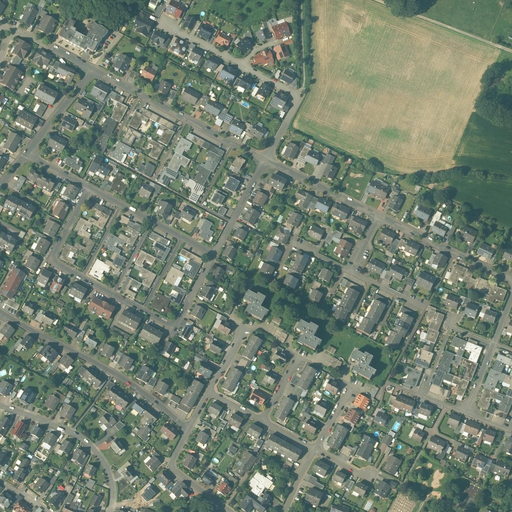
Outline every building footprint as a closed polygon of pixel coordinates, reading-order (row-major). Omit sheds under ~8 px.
[(151,0),(149,5),(156,8),(159,3),(160,3),(159,3),(160,4),(161,0),(151,0)] [(172,1),(171,1),(169,7),(166,12),(172,15),(178,4),(172,1)] [(184,7),(178,4),(172,15),(179,18),(181,13),(184,8),(184,7)] [(43,8),(40,6),(36,13),(37,13),(35,17),(38,19),(39,16),(42,11),(43,8)] [(29,11),(26,9),(22,16),(24,17),(22,21),(30,26),(33,20),(34,17),(35,17),(37,13),(36,13),(30,10),(29,11)] [(44,19),(38,30),(44,33),(45,32),(48,33),(48,32),(51,34),(56,25),(55,25),(53,25),(55,21),(49,18),(46,17),(46,16),(45,16),(44,19)] [(140,18),(138,17),(134,26),(139,29),(137,32),(146,37),(152,24),(146,21),(140,18)] [(292,17),(284,20),(285,23),(287,28),(293,25),(292,17)] [(196,22),(187,18),(183,27),(191,31),(192,29),(196,22)] [(93,23),(87,30),(89,31),(86,38),(71,30),(72,30),(75,24),(69,20),(68,20),(59,36),(60,38),(84,51),(86,49),(93,53),(98,45),(108,32),(101,27),(101,28),(99,26),(98,27),(93,23)] [(201,23),(196,21),(196,22),(192,29),(197,31),(201,23)] [(285,23),(279,26),(283,37),(289,35),(287,28),(285,23)] [(208,28),(204,25),(199,35),(202,37),(203,36),(208,39),(210,36),(213,31),(212,31),(208,28)] [(272,28),(273,32),(276,40),(283,37),(279,26),(272,28)] [(218,31),(214,28),(212,31),(213,31),(210,36),(215,38),(218,31)] [(265,31),(257,33),(261,42),(269,39),(267,32),(266,30),(265,31)] [(166,37),(156,32),(152,40),(155,42),(154,44),(158,45),(159,44),(162,45),(166,37)] [(250,32),(244,34),(245,39),(249,44),(253,41),(250,32)] [(230,39),(225,37),(225,35),(223,34),(222,35),(220,34),(216,41),(227,47),(228,44),(231,40),(230,39)] [(168,39),(164,47),(168,49),(170,45),(172,41),(168,39)] [(245,39),(237,46),(243,54),(252,47),(249,44),(245,39)] [(27,44),(23,41),(22,42),(19,40),(17,41),(14,46),(10,53),(16,56),(22,60),(23,60),(30,47),(27,45),(27,44)] [(177,41),(177,40),(173,47),(173,48),(171,51),(174,52),(174,53),(178,55),(179,54),(182,56),(185,50),(187,46),(187,45),(177,41)] [(285,45),(275,49),(279,60),(289,56),(285,45)] [(202,54),(194,49),(193,52),(190,53),(193,61),(195,61),(198,62),(200,58),(202,54)] [(48,55),(39,50),(32,62),(41,67),(43,64),(47,66),(47,65),(51,59),(47,57),(48,55)] [(269,52),(266,53),(265,52),(262,54),(263,55),(259,56),(261,62),(262,64),(267,62),(269,66),(274,65),(272,62),(273,61),(269,52)] [(16,56),(14,60),(12,60),(11,62),(12,63),(10,67),(16,70),(22,60),(16,56)] [(117,63),(115,67),(124,72),(128,65),(130,61),(130,60),(121,56),(119,59),(117,63)] [(219,62),(210,57),(206,66),(214,70),(214,71),(218,64),(219,62)] [(137,61),(131,58),(130,60),(130,61),(128,65),(134,67),(137,61)] [(61,64),(55,61),(51,67),(57,71),(60,65),(61,65),(61,64)] [(218,64),(214,71),(214,70),(214,71),(218,73),(219,72),(222,66),(218,64)] [(10,67),(8,66),(4,72),(5,73),(3,77),(2,76),(0,79),(0,83),(13,91),(22,74),(16,70),(10,67)] [(151,70),(146,68),(142,76),(151,81),(158,69),(153,66),(151,70)] [(237,72),(225,66),(225,67),(221,73),(219,77),(229,82),(231,83),(233,80),(237,72)] [(75,72),(64,67),(61,73),(62,73),(61,75),(67,78),(64,82),(69,85),(74,76),(73,76),(75,72)] [(132,71),(129,77),(134,79),(137,73),(132,71)] [(294,76),(285,71),(281,79),(290,84),(294,76)] [(250,80),(247,78),(247,79),(244,77),(241,81),(239,86),(242,88),(241,88),(245,90),(248,91),(253,82),(250,80)] [(231,83),(229,82),(228,86),(232,88),(233,85),(236,81),(233,80),(231,83)] [(170,86),(162,82),(158,90),(166,95),(170,86)] [(108,89),(98,83),(92,94),(93,94),(94,93),(100,96),(99,98),(102,100),(103,100),(108,90),(108,89)] [(271,89),(263,85),(258,94),(266,99),(266,97),(268,97),(269,95),(268,93),(271,89)] [(58,95),(41,86),(35,97),(36,97),(36,96),(39,97),(39,99),(51,105),(54,99),(55,100),(58,95)] [(199,96),(186,89),(182,98),(194,104),(199,96)] [(108,90),(103,100),(102,100),(102,101),(105,103),(108,97),(111,91),(111,92),(108,90)] [(117,94),(111,91),(108,97),(113,100),(117,94)] [(122,97),(117,94),(113,100),(118,102),(119,103),(122,97)] [(282,95),(281,97),(277,95),(273,103),(278,106),(277,107),(282,109),(286,103),(288,99),(285,97),(282,95)] [(199,97),(194,107),(199,109),(201,106),(204,100),(199,97)] [(211,99),(205,97),(204,100),(201,106),(204,107),(204,106),(206,107),(209,102),(210,101),(211,99)] [(86,103),(79,100),(75,108),(84,113),(82,116),(88,120),(92,111),(90,110),(88,109),(90,106),(86,103)] [(222,107),(210,101),(209,102),(206,107),(205,110),(217,116),(219,112),(222,107)] [(119,103),(118,102),(113,111),(115,112),(111,119),(118,122),(120,123),(119,123),(127,108),(128,108),(121,104),(119,103)] [(290,105),(286,103),(282,109),(286,112),(290,105)] [(41,104),(35,115),(41,118),(47,107),(41,104)] [(147,111),(142,108),(139,114),(144,117),(147,111)] [(27,114),(22,111),(16,122),(21,125),(27,114)] [(153,114),(147,111),(144,117),(149,119),(150,119),(153,114)] [(135,112),(128,126),(137,130),(142,121),(146,123),(149,119),(144,117),(139,114),(135,112)] [(226,115),(221,113),(218,119),(223,122),(223,121),(226,115)] [(27,114),(21,125),(26,127),(32,117),(27,114)] [(158,117),(153,114),(150,119),(155,122),(158,117)] [(233,118),(227,114),(226,115),(223,121),(229,125),(233,118)] [(32,117),(26,127),(31,130),(35,124),(37,120),(32,117)] [(76,123),(66,117),(61,126),(72,132),(76,123)] [(163,119),(158,117),(155,122),(160,125),(163,119)] [(108,121),(107,120),(105,124),(104,123),(103,124),(104,124),(102,127),(103,127),(101,132),(101,133),(110,137),(118,122),(111,119),(110,118),(108,121)] [(43,122),(37,119),(37,120),(35,124),(40,127),(43,122)] [(168,122),(163,119),(160,125),(161,126),(165,128),(168,122)] [(240,122),(236,119),(234,122),(230,130),(240,135),(243,130),(245,127),(243,127),(238,124),(240,122)] [(174,125),(168,122),(165,128),(171,131),(174,125)] [(265,131),(254,125),(251,131),(250,134),(251,135),(260,139),(265,131)] [(163,132),(158,142),(167,146),(174,133),(171,131),(165,128),(161,126),(159,130),(163,132)] [(129,128),(122,142),(131,146),(136,137),(140,140),(142,135),(129,128)] [(17,137),(12,133),(8,141),(17,146),(21,139),(17,137)] [(110,137),(101,133),(93,148),(99,151),(99,152),(100,152),(103,153),(108,145),(106,144),(110,137)] [(194,136),(189,133),(186,139),(191,142),(194,136)] [(67,143),(53,135),(47,145),(62,153),(67,143)] [(199,139),(194,136),(191,142),(196,144),(199,139)] [(181,139),(174,152),(176,153),(181,156),(186,147),(189,149),(192,144),(181,139)] [(205,142),(199,139),(196,144),(202,147),(205,142)] [(164,147),(151,140),(149,144),(153,147),(148,156),(157,161),(164,147)] [(17,146),(8,141),(4,148),(3,148),(7,150),(13,153),(17,146)] [(119,142),(111,158),(119,162),(123,155),(124,156),(124,155),(125,156),(126,156),(127,156),(127,155),(128,155),(128,154),(128,153),(131,149),(119,142)] [(210,145),(205,142),(202,147),(207,150),(210,145)] [(290,144),(284,156),(294,160),(298,150),(299,148),(290,144)] [(215,147),(210,145),(207,150),(210,152),(212,153),(215,147)] [(220,150),(215,147),(212,153),(217,156),(220,150)] [(312,150),(305,147),(302,152),(297,162),(304,166),(306,161),(317,166),(319,162),(321,157),(311,152),(312,150)] [(212,153),(210,152),(208,156),(211,158),(205,169),(211,172),(213,173),(221,158),(212,153)] [(176,153),(168,168),(176,173),(181,163),(186,166),(189,160),(181,156),(176,153)] [(327,157),(322,155),(321,157),(319,162),(324,164),(324,163),(327,157)] [(96,172),(101,162),(102,160),(97,157),(89,171),(95,174),(96,172)] [(78,163),(68,158),(66,163),(65,163),(65,165),(78,172),(82,163),(78,161),(78,163)] [(236,158),(232,165),(235,167),(234,168),(239,171),(243,164),(244,164),(245,162),(240,159),(239,160),(236,158)] [(109,167),(101,162),(96,172),(100,174),(106,177),(109,172),(111,168),(109,167)] [(145,168),(141,166),(137,172),(150,179),(155,168),(148,164),(145,168)] [(337,169),(329,165),(324,176),(328,178),(329,177),(333,178),(337,169)] [(205,169),(200,166),(197,170),(200,172),(194,183),(202,187),(211,172),(205,169)] [(166,167),(158,183),(165,187),(171,177),(175,179),(178,174),(176,173),(168,168),(166,167)] [(38,177),(34,175),(36,173),(31,170),(27,178),(30,180),(29,182),(34,185),(35,183),(35,182),(38,177)] [(128,186),(120,181),(122,177),(117,174),(112,182),(112,183),(113,183),(111,187),(112,188),(116,190),(115,192),(122,196),(128,186)] [(43,177),(39,175),(38,177),(35,182),(35,183),(38,184),(37,186),(42,189),(43,187),(46,181),(42,179),(43,177)] [(286,181),(273,175),(268,185),(272,187),(281,191),(286,181)] [(229,182),(226,189),(233,193),(235,189),(236,190),(238,185),(235,183),(236,181),(232,179),(230,178),(230,179),(228,182),(229,182)] [(51,181),(47,179),(46,181),(43,187),(46,188),(45,191),(50,193),(54,185),(50,183),(51,181)] [(195,193),(193,192),(189,199),(196,203),(201,195),(199,194),(201,191),(202,191),(204,188),(202,187),(194,183),(190,180),(187,185),(197,190),(195,193)] [(381,186),(374,182),(371,189),(369,192),(370,193),(376,196),(381,186)] [(153,189),(144,184),(139,193),(145,196),(144,197),(148,199),(151,193),(153,189)] [(268,185),(266,184),(263,189),(270,192),(272,187),(268,185)] [(69,185),(67,189),(68,190),(65,196),(63,195),(63,196),(73,201),(75,197),(74,196),(76,194),(77,194),(79,190),(69,185)] [(161,188),(155,185),(153,189),(151,193),(157,196),(161,188)] [(388,189),(381,186),(376,196),(384,199),(386,194),(388,189)] [(227,195),(218,191),(216,194),(224,198),(224,199),(225,199),(227,195)] [(273,195),(267,191),(264,196),(267,197),(267,198),(270,200),(273,195)] [(312,197),(300,191),(296,198),(303,201),(301,207),(306,209),(310,202),(312,197)] [(216,194),(216,193),(212,199),(217,202),(216,203),(220,205),(224,199),(224,198),(216,194)] [(264,196),(258,193),(257,195),(253,203),(254,202),(262,206),(267,198),(267,197),(264,196)] [(20,202),(9,196),(3,207),(14,213),(15,212),(20,202)] [(397,198),(394,197),(393,199),(389,208),(397,212),(403,201),(397,198)] [(331,204),(320,199),(320,200),(317,206),(316,207),(327,212),(331,204)] [(35,210),(20,202),(15,212),(30,219),(35,210)] [(172,207),(163,202),(162,203),(161,206),(156,214),(166,219),(172,207)] [(58,207),(57,206),(57,207),(53,215),(62,220),(66,213),(69,208),(64,205),(59,203),(60,204),(58,207)] [(343,208),(338,206),(337,209),(334,214),(335,214),(334,215),(345,220),(350,210),(343,207),(343,208)] [(227,210),(221,207),(218,213),(224,216),(227,210)] [(195,213),(184,208),(181,214),(180,216),(180,217),(190,222),(195,213)] [(432,212),(422,208),(420,211),(419,211),(417,216),(427,221),(429,218),(432,212)] [(249,209),(243,221),(252,226),(251,225),(253,222),(255,218),(256,218),(258,214),(259,214),(255,212),(249,209)] [(99,223),(90,218),(87,222),(92,225),(102,230),(109,217),(107,215),(104,214),(101,213),(98,211),(96,215),(102,219),(99,223)] [(302,217),(294,213),(292,217),(288,224),(294,227),(297,228),(302,217)] [(441,218),(435,215),(433,220),(430,226),(434,228),(436,223),(438,223),(441,218)] [(367,224),(355,218),(352,225),(351,226),(356,228),(355,229),(356,229),(354,232),(361,235),(363,231),(363,232),(367,224)] [(87,222),(81,219),(74,231),(84,237),(89,239),(91,235),(85,232),(87,229),(85,229),(86,227),(90,229),(92,225),(87,222)] [(49,222),(44,233),(53,238),(59,226),(53,223),(50,221),(49,222)] [(205,221),(200,230),(202,232),(199,237),(208,242),(213,233),(208,230),(212,224),(205,221)] [(438,223),(436,223),(434,228),(432,231),(444,237),(446,233),(448,228),(438,223)] [(251,230),(244,226),(242,231),(246,234),(248,235),(251,230)] [(130,239),(120,234),(118,238),(125,243),(133,246),(140,233),(137,232),(134,230),(132,229),(128,227),(126,232),(132,235),(130,239)] [(322,232),(314,227),(309,235),(320,241),(322,236),(321,236),(322,233),(322,232)] [(343,234),(331,228),(328,234),(325,242),(331,245),(334,237),(340,240),(343,234)] [(476,234),(464,228),(460,237),(465,239),(472,242),(471,243),(472,243),(474,239),(476,234)] [(238,229),(234,237),(242,242),(246,234),(242,231),(238,229)] [(284,231),(279,229),(276,234),(281,236),(278,242),(285,246),(291,234),(284,231)] [(396,235),(384,230),(378,242),(380,243),(382,239),(391,244),(394,239),(396,235)] [(121,251),(113,247),(115,242),(123,247),(125,243),(118,238),(111,235),(104,248),(114,253),(118,255),(121,251)] [(7,237),(5,236),(0,244),(0,246),(11,253),(17,243),(14,241),(14,240),(8,236),(7,237)] [(86,248),(76,243),(74,248),(78,250),(88,256),(95,243),(89,239),(84,237),(82,241),(88,244),(86,248)] [(42,239),(40,241),(37,246),(38,246),(35,251),(43,255),(50,243),(42,239)] [(400,242),(394,239),(391,244),(394,245),(398,247),(400,242)] [(342,241),(338,248),(340,249),(338,254),(346,258),(348,252),(351,246),(346,243),(347,243),(342,241)] [(161,251),(159,255),(158,255),(156,259),(163,263),(170,250),(165,247),(162,245),(159,244),(157,242),(156,242),(153,248),(154,247),(161,251)] [(420,247),(409,242),(405,251),(416,256),(420,248),(420,247)] [(67,244),(59,258),(73,266),(75,261),(68,257),(69,255),(69,254),(70,252),(75,254),(75,255),(78,250),(74,248),(67,244)] [(494,250),(482,245),(477,254),(490,260),(492,255),(494,251),(494,250)] [(229,246),(227,250),(226,250),(223,256),(231,260),(237,251),(237,250),(232,248),(229,246)] [(496,246),(494,250),(494,251),(492,255),(496,257),(500,248),(496,246)] [(274,249),(272,252),(271,252),(268,258),(267,258),(276,263),(282,252),(277,250),(272,248),(274,249)] [(187,252),(182,249),(179,254),(185,257),(187,252)] [(33,253),(28,250),(23,258),(28,261),(31,257),(33,253)] [(156,259),(141,251),(135,264),(142,268),(143,266),(142,265),(145,260),(153,265),(156,259)] [(193,255),(187,252),(185,257),(190,260),(193,255)] [(118,255),(114,253),(111,258),(115,260),(113,264),(106,260),(104,264),(110,267),(119,272),(123,264),(125,259),(118,255)] [(437,257),(433,254),(429,261),(434,264),(437,257)] [(447,259),(439,254),(437,257),(434,264),(442,269),(447,259)] [(198,258),(193,255),(190,260),(195,263),(198,258)] [(303,257),(299,255),(297,260),(298,260),(296,263),(305,268),(309,260),(303,257)] [(31,257),(28,261),(25,267),(34,272),(40,262),(31,257)] [(97,260),(90,274),(100,280),(103,276),(98,273),(100,268),(108,272),(110,267),(104,264),(97,260)] [(195,263),(190,260),(187,265),(192,268),(190,272),(185,270),(183,273),(184,274),(193,279),(201,266),(200,266),(198,264),(195,263)] [(382,265),(373,260),(371,264),(368,269),(371,270),(379,274),(382,269),(381,269),(382,265)] [(305,268),(296,263),(295,266),(294,266),(292,270),(296,272),(301,275),(305,268)] [(273,269),(265,265),(263,268),(262,268),(259,274),(269,278),(270,276),(273,269)] [(455,265),(449,281),(457,284),(459,277),(464,279),(467,272),(468,270),(455,265)] [(404,272),(394,266),(390,273),(389,275),(392,276),(400,280),(404,272)] [(172,267),(165,281),(173,286),(178,277),(182,279),(184,274),(183,273),(172,267)] [(224,272),(216,267),(211,277),(219,281),(224,272)] [(142,268),(139,274),(147,278),(144,283),(143,282),(142,284),(149,288),(156,276),(142,268)] [(24,275),(15,269),(12,275),(21,280),(24,275)] [(325,270),(320,279),(329,283),(333,274),(325,270)] [(44,271),(42,275),(38,282),(39,282),(39,281),(45,284),(45,285),(45,286),(47,282),(51,275),(44,271)] [(390,273),(388,271),(387,272),(384,279),(389,282),(392,276),(389,275),(390,273)] [(476,280),(472,279),(473,275),(467,272),(464,279),(463,280),(464,280),(463,281),(469,283),(467,289),(475,292),(476,291),(479,283),(476,282),(476,280)] [(436,280),(422,273),(416,284),(430,291),(436,280)] [(21,280),(12,275),(9,280),(19,285),(21,280)] [(299,281),(289,276),(284,284),(294,289),(295,289),(293,288),(297,281),(298,281),(299,281)] [(128,277),(120,291),(134,298),(136,294),(128,290),(131,286),(138,290),(139,289),(142,284),(128,277)] [(55,281),(51,289),(58,293),(64,282),(57,278),(55,281)] [(415,281),(409,278),(406,284),(412,287),(415,281)] [(494,285),(480,279),(479,283),(476,291),(485,294),(484,299),(488,300),(494,285)] [(19,285),(9,280),(6,285),(16,290),(19,285)] [(280,283),(274,280),(271,286),(277,289),(280,283)] [(81,287),(74,284),(69,294),(75,298),(81,287)] [(498,285),(494,284),(488,300),(488,301),(492,303),(494,299),(502,302),(507,292),(497,288),(498,285)] [(16,290),(6,285),(4,290),(13,295),(16,290)] [(186,292),(175,286),(172,291),(178,294),(176,298),(170,295),(168,299),(169,300),(179,305),(186,292)] [(81,287),(75,298),(81,301),(87,290),(81,287)] [(214,291),(206,287),(201,296),(209,301),(214,291)] [(351,290),(350,289),(347,296),(357,300),(360,294),(357,293),(354,291),(351,290)] [(13,295),(4,290),(1,295),(7,298),(10,300),(13,295)] [(257,294),(256,296),(248,291),(243,300),(249,304),(245,312),(261,321),(266,311),(260,308),(265,298),(257,294)] [(323,295),(315,291),(310,299),(319,303),(323,295)] [(168,299),(158,294),(150,307),(159,312),(163,305),(165,306),(169,300),(168,299)] [(460,300),(449,295),(445,304),(456,309),(459,304),(460,300)] [(357,300),(347,296),(344,302),(353,307),(357,300)] [(100,301),(94,298),(93,301),(89,308),(96,311),(95,313),(99,315),(100,314),(103,316),(102,317),(103,317),(103,315),(109,318),(114,308),(111,307),(110,307),(108,305),(103,303),(100,302),(100,301)] [(378,301),(377,301),(374,307),(383,312),(386,306),(385,305),(383,304),(380,303),(378,301)] [(353,307),(344,302),(341,308),(349,312),(350,313),(353,307)] [(36,308),(27,303),(22,311),(28,314),(29,313),(32,315),(36,308)] [(470,304),(468,303),(467,305),(467,306),(468,306),(465,313),(476,318),(480,308),(470,304)] [(196,305),(190,315),(200,320),(206,311),(196,305)] [(228,305),(224,313),(229,316),(233,308),(228,305)] [(491,308),(484,305),(481,313),(485,315),(487,311),(489,312),(491,308)] [(341,308),(338,306),(333,316),(344,321),(349,312),(341,308)] [(383,312),(374,307),(371,314),(380,318),(383,312)] [(124,311),(118,321),(136,331),(141,320),(124,311)] [(435,313),(431,311),(430,312),(428,317),(433,319),(429,329),(437,332),(444,316),(435,313)] [(489,312),(487,311),(485,315),(483,319),(493,323),(497,315),(489,312)] [(44,316),(41,321),(43,322),(51,326),(55,318),(46,313),(44,316)] [(380,318),(371,314),(367,320),(375,324),(377,325),(380,318)] [(405,315),(404,315),(401,321),(411,326),(414,319),(413,319),(410,318),(408,316),(405,315)] [(282,320),(274,316),(272,321),(279,325),(282,320)] [(367,320),(366,319),(363,325),(372,330),(375,324),(367,320)] [(225,323),(222,321),(221,322),(217,330),(227,336),(232,327),(225,323)] [(323,342),(314,337),(319,328),(311,324),(310,326),(302,321),(297,330),(304,333),(298,343),(299,344),(299,342),(316,351),(321,341),(322,342),(323,342)] [(411,326),(401,321),(398,327),(408,332),(411,326)] [(7,325),(0,333),(8,340),(14,331),(7,325)] [(78,330),(68,325),(64,333),(74,339),(78,330)] [(156,331),(145,325),(140,336),(157,345),(160,339),(163,335),(156,331)] [(363,325),(362,325),(359,330),(369,335),(372,330),(363,325)] [(129,336),(112,327),(110,332),(126,341),(129,336)] [(184,327),(179,336),(187,341),(192,331),(184,327)] [(408,332),(398,327),(395,333),(403,337),(405,338),(408,332)] [(278,328),(273,338),(277,340),(283,330),(278,328)] [(439,333),(429,329),(427,335),(425,340),(431,342),(435,344),(439,333)] [(282,332),(278,340),(283,343),(288,335),(282,332)] [(395,333),(393,333),(390,339),(400,343),(403,337),(395,333)] [(89,336),(85,343),(95,348),(99,340),(92,336),(89,335),(89,336)] [(23,341),(21,344),(21,345),(28,350),(34,342),(27,336),(23,341)] [(253,336),(242,356),(243,357),(249,360),(251,361),(261,341),(253,336)] [(460,347),(457,356),(458,356),(462,358),(468,343),(454,338),(451,345),(456,347),(456,346),(460,347)] [(400,343),(390,339),(387,345),(397,350),(400,343)] [(223,347),(213,341),(209,349),(219,354),(223,347)] [(175,346),(167,342),(164,348),(162,351),(170,356),(175,346)] [(431,342),(429,347),(425,346),(424,350),(431,353),(435,344),(431,342)] [(476,346),(469,343),(467,348),(471,350),(470,352),(472,352),(469,361),(476,363),(482,348),(476,346)] [(106,345),(102,354),(109,358),(114,349),(106,345)] [(46,346),(40,354),(43,357),(44,357),(44,356),(47,358),(46,358),(48,359),(47,360),(51,363),(57,355),(58,354),(51,349),(51,350),(46,346)] [(337,350),(329,346),(327,351),(334,355),(337,350)] [(431,353),(424,350),(420,360),(417,359),(415,364),(418,365),(424,367),(423,368),(427,369),(429,364),(430,364),(434,354),(431,353)] [(281,353),(278,351),(277,352),(273,360),(283,366),(288,356),(285,354),(285,355),(281,353)] [(365,356),(356,351),(352,360),(360,364),(358,367),(357,366),(353,373),(354,372),(370,381),(375,371),(377,372),(368,367),(371,361),(372,362),(374,358),(366,353),(365,356)] [(457,356),(445,351),(438,370),(440,370),(442,365),(447,368),(446,372),(448,373),(451,364),(451,363),(452,361),(455,355),(457,356)] [(58,355),(52,363),(55,365),(61,358),(58,355)] [(506,358),(499,355),(493,370),(501,373),(505,364),(509,366),(511,360),(506,358)] [(66,356),(60,364),(66,369),(65,371),(68,374),(72,368),(69,366),(73,361),(66,356)] [(456,361),(454,362),(452,361),(451,363),(451,364),(459,367),(459,365),(462,358),(458,356),(456,361)] [(121,365),(120,366),(127,370),(133,361),(125,357),(125,358),(121,365)] [(243,357),(239,365),(244,368),(249,360),(243,357)] [(333,357),(327,367),(332,370),(338,360),(333,357)] [(469,361),(462,358),(459,365),(465,367),(465,366),(469,367),(465,379),(471,382),(471,381),(476,369),(475,369),(477,364),(478,365),(478,364),(469,361)] [(186,363),(183,371),(189,374),(192,366),(186,363)] [(213,368),(203,363),(198,372),(208,377),(213,368)] [(341,365),(336,363),(332,370),(337,373),(341,365)] [(244,368),(239,365),(236,370),(241,373),(241,374),(244,368)] [(447,368),(442,365),(440,370),(438,370),(439,370),(447,374),(448,373),(446,372),(447,368)] [(45,377),(52,368),(49,366),(42,375),(45,377)] [(153,372),(143,366),(136,378),(145,383),(149,376),(150,377),(153,372)] [(87,371),(82,367),(77,373),(82,377),(83,377),(84,375),(87,371)] [(308,367),(297,386),(304,390),(306,391),(317,371),(308,367)] [(415,370),(408,367),(405,374),(406,373),(410,374),(407,384),(405,383),(405,384),(411,386),(416,388),(422,372),(415,370)] [(87,371),(84,375),(83,377),(88,380),(86,382),(91,385),(92,383),(99,375),(90,368),(87,371)] [(233,369),(222,388),(230,393),(241,373),(236,370),(233,369)] [(447,374),(439,370),(433,385),(438,387),(440,388),(444,378),(453,382),(455,376),(447,374)] [(501,373),(493,370),(491,375),(489,374),(485,384),(491,386),(489,390),(494,392),(496,387),(494,387),(498,378),(504,380),(506,375),(501,373)] [(276,377),(267,372),(263,380),(272,385),(276,377)] [(99,375),(92,383),(98,387),(101,384),(104,379),(99,375)] [(291,382),(296,384),(299,377),(294,375),(291,382)] [(511,377),(506,375),(504,380),(503,382),(511,385),(507,395),(511,397),(511,377)] [(469,382),(455,376),(453,382),(460,384),(456,394),(463,397),(469,382)] [(156,381),(151,378),(148,385),(153,387),(156,381)] [(334,382),(330,380),(330,381),(326,389),(336,395),(341,386),(334,382)] [(3,381),(0,386),(0,394),(6,398),(12,387),(3,381)] [(181,404),(191,409),(203,386),(194,381),(181,404)] [(160,382),(154,391),(163,396),(168,386),(160,382)] [(111,390),(107,396),(113,400),(119,392),(119,391),(113,387),(113,388),(113,387),(111,390)] [(304,390),(298,387),(294,395),(300,398),(304,390)] [(26,389),(20,400),(29,405),(35,395),(26,389)] [(373,389),(369,396),(373,398),(374,399),(378,391),(373,389)] [(489,390),(486,389),(479,406),(485,409),(488,410),(489,407),(490,405),(489,404),(490,400),(495,402),(497,399),(499,394),(494,392),(489,390)] [(260,393),(256,391),(252,400),(261,405),(266,397),(262,395),(262,394),(260,393)] [(55,392),(52,397),(59,401),(59,402),(62,404),(65,399),(55,392)] [(123,394),(119,392),(113,400),(118,404),(125,395),(123,394)] [(511,401),(511,398),(499,394),(497,399),(503,401),(499,411),(502,412),(505,413),(507,414),(511,401)] [(130,399),(125,395),(118,404),(124,409),(128,403),(131,399),(130,399)] [(181,399),(173,395),(170,400),(178,404),(181,399)] [(300,398),(294,395),(291,400),(294,402),(296,404),(300,398)] [(365,398),(360,395),(359,396),(358,396),(359,398),(357,400),(368,406),(369,404),(368,403),(370,400),(365,398)] [(51,396),(44,406),(53,412),(59,402),(59,401),(52,397),(51,396)] [(395,404),(394,407),(400,409),(404,398),(398,396),(397,398),(395,404)] [(286,397),(275,417),(284,422),(294,402),(291,400),(286,397)] [(410,400),(404,398),(400,409),(405,411),(410,400)] [(42,403),(37,400),(33,406),(39,409),(42,403)] [(368,406),(357,400),(356,402),(355,403),(355,404),(355,405),(364,410),(365,408),(367,407),(368,406)] [(410,400),(405,411),(411,413),(413,409),(416,403),(410,400)] [(147,407),(138,401),(137,401),(132,408),(141,415),(142,413),(145,415),(149,410),(146,408),(147,407)] [(329,407),(320,401),(315,410),(325,415),(329,407)] [(191,409),(181,404),(180,403),(177,408),(188,414),(191,409)] [(212,403),(208,411),(217,417),(219,414),(220,413),(219,413),(222,409),(212,403)] [(433,407),(423,403),(420,410),(419,413),(429,417),(433,407)] [(66,405),(60,416),(69,421),(75,410),(66,405)] [(496,410),(489,407),(488,410),(485,409),(484,412),(494,415),(496,410)] [(158,417),(149,409),(149,410),(145,415),(144,415),(149,419),(152,421),(154,423),(158,417)] [(360,415),(351,409),(350,410),(349,411),(349,412),(348,414),(358,420),(359,418),(359,417),(360,415)] [(388,417),(379,413),(374,421),(383,426),(384,423),(385,423),(388,417)] [(106,414),(100,420),(108,429),(116,422),(112,417),(110,419),(106,414)] [(358,420),(348,414),(347,417),(345,417),(346,418),(345,419),(355,425),(356,422),(357,422),(358,420)] [(461,418),(452,414),(448,423),(457,427),(459,423),(461,418)] [(243,420),(232,415),(228,423),(238,429),(243,420)] [(6,432),(11,423),(3,418),(0,423),(0,434),(3,437),(6,432)] [(149,419),(145,425),(149,428),(151,425),(154,423),(152,421),(149,419)] [(227,422),(223,420),(219,427),(223,429),(227,422)] [(319,426),(309,420),(306,425),(307,425),(305,429),(304,428),(314,434),(319,426)] [(481,426),(468,421),(466,426),(464,431),(476,436),(479,431),(481,426)] [(120,422),(115,426),(119,431),(125,426),(120,422)] [(19,423),(12,435),(20,439),(22,435),(21,435),(26,427),(19,423)] [(354,427),(348,424),(345,429),(348,431),(351,432),(354,427)] [(144,425),(137,435),(143,440),(146,436),(151,430),(149,428),(145,425),(144,425)] [(251,425),(247,433),(246,437),(250,439),(251,436),(257,439),(262,431),(251,425)] [(164,432),(163,433),(169,437),(168,437),(172,440),(174,437),(175,437),(176,436),(176,435),(178,433),(174,430),(169,426),(168,427),(164,432)] [(339,426),(328,446),(337,451),(339,448),(338,447),(346,433),(348,431),(345,429),(339,426)] [(36,428),(32,435),(39,439),(43,432),(36,428)] [(216,432),(211,429),(208,435),(213,438),(216,432)] [(421,433),(416,430),(412,438),(420,442),(425,435),(421,433)] [(496,434),(487,430),(487,431),(484,439),(492,443),(496,434)] [(201,432),(196,441),(203,445),(208,436),(201,432)] [(49,434),(44,443),(51,447),(54,443),(57,438),(49,434)] [(271,435),(265,445),(288,458),(294,461),(296,462),(301,452),(271,435)] [(376,442),(365,435),(361,442),(364,443),(373,448),(376,442)] [(393,438),(387,435),(383,443),(389,446),(393,438)] [(104,440),(101,436),(94,442),(97,446),(104,440)] [(450,445),(432,437),(428,447),(436,450),(441,452),(439,455),(438,454),(437,458),(442,460),(443,461),(443,460),(450,445)] [(117,440),(110,445),(117,454),(124,449),(117,440)] [(73,446),(65,441),(61,447),(59,450),(67,455),(73,446)] [(54,443),(51,447),(49,451),(51,453),(54,451),(54,450),(58,445),(54,443)] [(373,448),(364,443),(357,455),(368,461),(370,457),(369,457),(373,448)] [(28,447),(25,445),(22,450),(30,455),(33,448),(29,445),(28,447)] [(238,449),(231,446),(229,450),(235,454),(238,449)] [(352,451),(344,446),(341,452),(349,456),(350,455),(354,449),(353,449),(352,451)] [(467,451),(459,447),(455,457),(460,459),(459,461),(464,464),(470,452),(467,451)] [(44,452),(40,449),(36,456),(40,459),(44,452)] [(86,455),(77,450),(72,459),(81,465),(85,457),(86,455)] [(161,457),(155,451),(152,455),(154,457),(158,460),(161,457)] [(247,453),(241,461),(240,460),(236,465),(239,467),(245,472),(246,472),(253,462),(256,459),(255,458),(247,453)] [(188,455),(183,466),(191,470),(196,459),(188,455)] [(258,455),(255,458),(256,459),(253,462),(257,465),(262,457),(258,455)] [(487,460),(477,455),(473,464),(483,468),(485,464),(487,460)] [(401,462),(391,456),(384,470),(394,475),(401,462)] [(152,460),(149,463),(148,462),(146,465),(152,471),(161,463),(158,460),(154,457),(151,459),(152,460)] [(288,458),(283,468),(289,472),(294,461),(288,458)] [(30,462),(25,459),(22,465),(26,468),(30,462)] [(128,461),(122,467),(125,470),(129,467),(131,465),(128,461)] [(330,467),(318,461),(313,470),(325,477),(330,467)] [(497,465),(494,471),(495,472),(503,475),(504,473),(508,475),(511,466),(498,461),(497,465)] [(490,466),(488,472),(494,474),(495,472),(494,471),(497,465),(492,463),(490,466)] [(490,466),(485,464),(483,468),(482,471),(488,473),(488,472),(490,466)] [(22,465),(13,479),(20,484),(27,472),(24,471),(26,468),(22,465)] [(89,465),(85,473),(92,477),(96,469),(89,465)] [(125,470),(122,473),(129,481),(136,475),(129,467),(125,470)] [(245,472),(239,467),(234,473),(240,477),(245,472)] [(164,471),(158,478),(165,485),(170,480),(172,479),(164,471)] [(206,472),(201,479),(210,486),(215,479),(206,472)] [(226,472),(224,475),(235,483),(237,481),(226,472)] [(266,478),(257,472),(253,478),(252,478),(248,485),(253,488),(250,493),(257,498),(265,488),(268,490),(273,483),(266,478)] [(346,477),(338,472),(334,479),(342,484),(344,481),(346,478),(346,477)] [(317,479),(311,476),(308,482),(320,489),(320,488),(322,485),(317,482),(318,481),(317,480),(317,479)] [(54,477),(49,484),(52,487),(57,479),(54,477)] [(218,483),(217,485),(220,487),(223,483),(225,480),(222,477),(218,483)] [(41,479),(34,488),(42,494),(48,485),(41,479)] [(170,480),(165,485),(166,486),(165,488),(167,490),(173,484),(170,480)] [(397,484),(392,481),(389,486),(391,487),(390,487),(394,490),(397,484)] [(182,482),(171,492),(177,498),(182,493),(186,498),(190,493),(186,489),(187,488),(182,482)] [(389,486),(382,482),(380,485),(379,485),(374,493),(383,498),(385,494),(386,495),(390,487),(391,487),(389,486)] [(220,487),(217,491),(224,496),(230,488),(223,483),(220,487)] [(368,488),(358,483),(354,491),(360,494),(359,495),(363,497),(368,488)] [(73,487),(67,484),(64,491),(67,493),(70,494),(73,487)] [(323,495),(311,489),(308,494),(307,495),(307,496),(305,501),(318,506),(323,495)] [(55,490),(52,494),(54,496),(49,502),(56,508),(58,505),(60,503),(65,497),(64,497),(57,491),(55,490)] [(140,490),(131,499),(135,504),(144,495),(143,494),(140,490)] [(5,492),(0,497),(0,502),(7,508),(12,503),(14,499),(5,492)] [(250,493),(249,493),(244,500),(244,501),(239,507),(245,511),(250,505),(260,511),(262,511),(267,506),(272,499),(265,494),(261,499),(260,500),(258,499),(257,498),(250,493)] [(74,496),(70,494),(66,502),(70,504),(74,496)] [(14,499),(12,503),(14,505),(16,503),(18,505),(20,501),(22,499),(18,495),(14,499)] [(95,496),(91,504),(96,507),(102,497),(98,495),(97,497),(95,496)] [(197,501),(192,497),(188,502),(193,506),(197,501)] [(18,505),(13,510),(15,511),(20,511),(26,506),(20,501),(18,505)] [(77,502),(76,504),(75,504),(74,507),(73,509),(76,510),(77,507),(80,508),(82,503),(77,502)]
